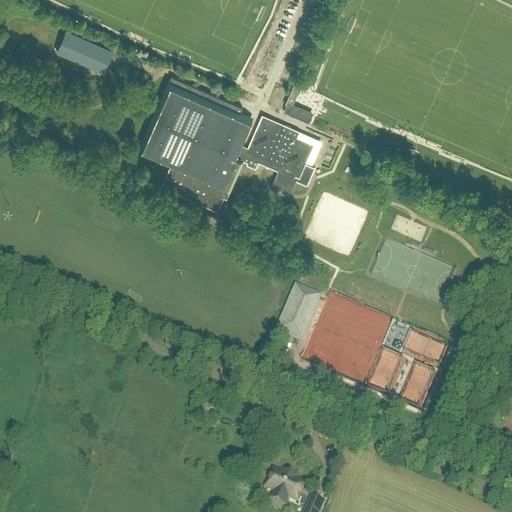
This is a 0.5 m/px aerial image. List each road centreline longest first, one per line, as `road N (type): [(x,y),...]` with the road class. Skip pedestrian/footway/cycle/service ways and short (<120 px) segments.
road 1 (unclassified): [(511,502),(0,281)]
road 2 (track): [(511,283),(491,274),(454,234),(372,193),(354,152),(258,110)]
